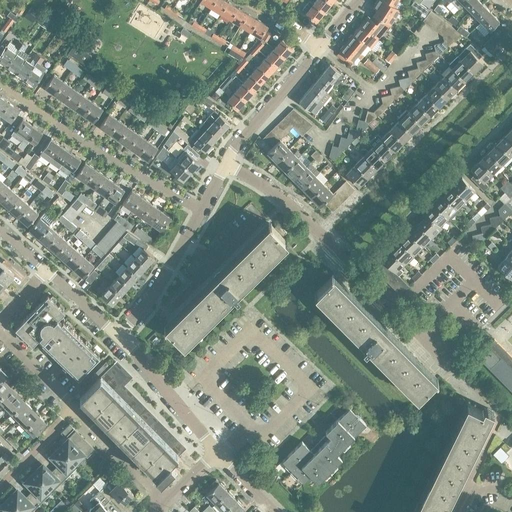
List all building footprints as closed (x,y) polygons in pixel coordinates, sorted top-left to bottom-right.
[(13,11),(16,13),(19,16),(24,9),(29,2),(26,0),(23,0),(19,7),(17,5),(13,11)] [(32,0),(32,2),(43,8),(47,2),(43,0),(32,0)] [(208,10),(211,6),(214,0),(201,0),(201,1),(208,5),(205,8),(208,10)] [(214,0),(211,6),(221,12),(228,1),(226,0),(214,0)] [(327,0),(315,0),(313,3),(324,12),(331,3),(327,0)] [(377,9),(374,13),(390,25),(390,24),(400,9),(395,6),(385,0),(377,0),(376,0),(374,4),(374,5),(373,7),(377,9)] [(413,0),(411,5),(426,15),(429,10),(414,0),(413,0)] [(464,5),(472,13),(482,3),(479,0),(467,0),(460,8),(464,5)] [(221,12),(231,19),(238,7),(228,1),(221,12)] [(324,12),(313,3),(305,13),(316,22),(324,12)] [(472,13),(481,22),(491,11),(482,3),(472,13)] [(31,5),(25,15),(33,20),(39,10),(31,5)] [(238,28),(240,25),(248,13),(238,7),(231,19),(236,22),(233,25),(238,28)] [(173,8),(170,12),(183,20),(185,16),(173,8)] [(423,21),(428,24),(435,14),(431,10),(423,21)] [(39,19),(48,25),(54,17),(45,11),(39,19)] [(491,11),(481,22),(494,35),(485,45),(493,53),(510,36),(502,28),(501,29),(496,24),(499,20),(491,11)] [(248,35),(250,31),(257,18),(248,13),(240,25),(246,28),(243,32),(248,35)] [(368,17),(361,25),(378,39),(390,25),(374,13),(373,14),(374,15),(371,19),(368,17)] [(428,24),(433,28),(440,18),(435,14),(428,24)] [(458,20),(452,15),(448,20),(455,25),(458,20)] [(10,17),(6,23),(10,25),(14,19),(10,17)] [(62,22),(56,18),(53,22),(59,26),(62,22)] [(188,22),(197,28),(200,24),(190,18),(188,22)] [(257,18),(250,31),(260,37),(268,25),(257,18)] [(433,28),(438,32),(445,21),(440,18),(433,28)] [(445,21),(438,32),(443,36),(451,25),(445,21)] [(10,25),(6,23),(2,29),(5,32),(10,25)] [(200,24),(197,28),(204,32),(207,28),(200,24)] [(361,25),(354,34),(370,47),(370,46),(371,47),(378,39),(361,25)] [(443,36),(445,42),(448,45),(461,33),(456,30),(451,25),(443,36)] [(460,25),(456,30),(461,33),(465,37),(469,32),(460,25)] [(192,33),(184,28),(183,27),(180,32),(189,38),(192,33)] [(263,37),(267,39),(268,40),(272,33),(270,32),(272,28),(270,27),(263,37)] [(414,32),(407,27),(402,35),(409,40),(414,32)] [(83,32),(68,54),(86,65),(92,56),(84,50),(92,38),(83,32)] [(354,34),(347,42),(364,56),(364,55),(364,54),(370,47),(354,34)] [(217,40),(227,47),(231,41),(229,40),(228,41),(220,36),(217,40)] [(255,47),(259,50),(264,44),(263,44),(267,39),(263,37),(260,41),(255,47)] [(229,51),(236,55),(240,48),(231,43),(235,41),(235,40),(232,38),(231,41),(227,47),(230,49),(229,51)] [(15,52),(18,49),(22,43),(18,40),(15,45),(10,42),(0,55),(0,62),(1,63),(3,63),(6,66),(16,52),(15,52)] [(282,40),(274,48),(284,57),(292,49),(282,40)] [(364,56),(347,42),(340,51),(352,61),(357,56),(361,59),(364,56)] [(434,45),(436,50),(440,54),(448,45),(445,42),(434,45)] [(247,56),(250,58),(253,55),(254,56),(259,50),(255,47),(250,53),(247,56)] [(241,58),(243,56),(246,52),(240,48),(236,55),(241,58)] [(274,48),(266,57),(277,66),(284,57),(274,48)] [(392,50),(384,59),(390,64),(397,54),(392,50)] [(426,54),(427,60),(431,63),(440,54),(436,50),(426,54)] [(470,50),(461,59),(474,72),(483,63),(470,50)] [(6,66),(16,72),(25,59),(16,52),(6,66)] [(16,72),(25,79),(40,56),(36,53),(32,59),(33,59),(30,63),(25,59),(16,72)] [(40,56),(25,79),(34,85),(43,72),(38,68),(44,59),(40,56)] [(243,67),(248,61),(250,58),(247,56),(239,64),(243,67)] [(266,57),(258,66),(269,75),(277,66),(266,57)] [(372,62),(379,68),(384,72),(388,67),(376,57),(372,62)] [(379,68),(372,62),(367,58),(364,63),(375,73),(379,68)] [(63,64),(71,70),(75,64),(67,59),(63,64)] [(461,59),(453,67),(465,81),(474,72),(461,59)] [(417,62),(418,68),(422,72),(431,63),(427,60),(417,62)] [(235,69),(232,72),(235,75),(238,72),(238,73),(243,67),(239,64),(239,65),(235,62),(232,65),(235,68),(234,69),(235,69)] [(330,63),(322,73),(333,82),(337,77),(342,81),(346,76),(330,63)] [(75,64),(71,70),(80,76),(84,70),(75,64)] [(258,66),(251,74),(261,83),(269,75),(258,66)] [(453,67),(444,76),(456,89),(465,81),(453,67)] [(408,71),(410,77),(413,80),(422,72),(418,68),(408,71)] [(83,78),(91,84),(95,78),(86,72),(83,78)] [(229,75),(224,80),(228,84),(233,78),(235,75),(232,72),(230,75),(229,75)] [(322,73),(314,82),(325,91),(326,91),(333,82),(322,73)] [(45,87),(54,93),(63,80),(54,74),(45,87)] [(251,74),(243,83),(253,92),(261,83),(251,74)] [(444,76),(435,85),(448,98),(456,89),(444,76)] [(399,79),(401,85),(404,89),(413,80),(410,77),(399,79)] [(95,78),(91,84),(99,89),(103,84),(95,78)] [(54,93),(64,100),(73,87),(63,80),(54,93)] [(228,84),(224,80),(219,86),(223,89),(228,84)] [(314,82),(307,92),(322,104),(330,95),(326,91),(325,91),(314,82)] [(243,83),(236,91),(246,100),(253,92),(243,83)] [(390,88),(392,94),(396,98),(404,89),(401,85),(390,88)] [(435,85),(426,94),(439,107),(448,98),(435,85)] [(102,92),(111,98),(115,92),(106,86),(102,92)] [(64,100),(74,107),(83,94),(73,87),(64,100)] [(349,87),(345,92),(350,95),(353,90),(349,87)] [(246,100),(236,91),(228,100),(238,109),(246,100)] [(197,92),(194,96),(200,100),(203,95),(197,92)] [(322,104),(307,92),(299,101),(315,114),(322,104)] [(350,95),(345,92),(342,96),(346,100),(350,95)] [(74,107),(84,114),(93,101),(83,94),(74,107)] [(381,97),(383,103),(387,107),(396,98),(392,94),(381,97)] [(426,94),(417,102),(430,115),(439,107),(426,94)] [(203,95),(200,100),(208,106),(211,101),(203,95)] [(0,112),(1,114),(9,102),(0,96),(0,112)] [(116,101),(124,107),(128,102),(120,96),(116,101)] [(93,101),(84,114),(94,121),(103,108),(93,101)] [(9,102),(1,114),(11,121),(19,109),(9,102)] [(185,108),(190,113),(195,108),(189,102),(185,108)] [(417,102),(408,111),(421,124),(430,115),(417,102)] [(383,103),(374,112),(377,116),(387,107),(383,103)] [(128,110),(136,115),(140,109),(132,104),(128,110)] [(332,104),(328,109),(333,113),(337,108),(332,104)] [(174,111),(166,106),(161,112),(169,117),(174,111)] [(294,108),(289,113),(298,122),(304,116),(294,108)] [(140,109),(136,115),(144,121),(148,115),(140,109)] [(333,113),(328,109),(325,114),(329,117),(333,113)] [(397,118),(399,120),(400,120),(412,133),(421,124),(408,111),(408,112),(406,109),(397,118)] [(207,120),(221,133),(230,123),(219,114),(214,110),(206,119),(207,120)] [(368,110),(365,121),(369,124),(377,116),(374,112),(368,110)] [(100,125),(109,132),(118,119),(109,112),(100,125)] [(293,126),(294,126),(298,122),(289,113),(284,117),(293,126)] [(314,124),(304,116),(298,122),(307,131),(314,124)] [(280,121),(289,131),(293,126),(284,117),(280,121)] [(18,146),(33,125),(23,118),(11,134),(21,141),(18,146)] [(147,124),(155,129),(160,123),(151,118),(147,124)] [(109,132),(119,139),(128,126),(118,119),(109,132)] [(359,119),(356,129),(360,133),(369,124),(365,121),(359,119)] [(207,120),(199,129),(213,142),(221,133),(207,120)] [(400,120),(399,120),(390,129),(403,142),(412,133),(400,120)] [(275,126),(285,135),(289,131),(280,121),(275,126)] [(307,131),(298,122),(294,126),(303,135),(307,131)] [(160,123),(155,129),(164,135),(168,129),(160,123)] [(33,125),(18,146),(23,149),(29,140),(35,144),(43,132),(33,125)] [(173,130),(174,131),(184,141),(187,143),(192,138),(177,125),(173,130)] [(119,139),(129,146),(138,133),(128,126),(119,139)] [(285,135),(275,126),(271,130),(280,139),(285,135)] [(350,128),(347,138),(351,142),(360,133),(356,129),(350,128)] [(213,142),(199,129),(200,130),(191,139),(205,151),(213,142)] [(390,129),(382,138),(394,151),(403,142),(390,129)] [(280,139),(271,130),(267,134),(276,144),(280,139)] [(184,141),(174,131),(170,136),(180,145),(184,141)] [(129,146),(139,153),(148,140),(138,133),(129,146)] [(276,161),(289,148),(280,139),(276,144),(267,134),(262,138),(271,148),(267,152),(276,161)] [(368,142),(373,146),(385,159),(394,151),(382,138),(381,138),(377,134),(368,142)] [(511,139),(506,134),(497,142),(510,155),(511,153),(511,139)] [(0,140),(0,147),(11,156),(15,151),(7,145),(10,141),(3,136),(0,140)] [(341,136),(339,147),(342,151),(351,142),(347,138),(341,136)] [(40,154),(50,161),(61,145),(51,138),(40,154)] [(148,140),(139,153),(149,160),(158,147),(148,140)] [(497,142),(489,151),(501,164),(510,155),(497,142)] [(179,160),(191,172),(200,162),(195,158),(199,154),(187,143),(175,157),(179,160)] [(50,161),(59,168),(71,151),(61,145),(50,161)] [(342,151),(339,147),(333,145),(329,156),(333,160),(342,151)] [(156,156),(161,161),(169,152),(163,146),(156,156)] [(360,151),(364,155),(377,168),(385,159),(373,146),(368,151),(365,148),(361,149),(360,151)] [(276,161),(285,170),(301,154),(297,150),(294,153),(289,148),(276,161)] [(311,155),(315,158),(319,153),(316,150),(311,155)] [(11,156),(25,166),(32,156),(27,152),(23,157),(15,151),(11,156)] [(71,151),(59,168),(69,175),(81,159),(71,151)] [(489,151),(479,160),(492,173),(501,164),(489,151)] [(32,156),(25,166),(29,170),(39,156),(34,153),(32,156)] [(319,153),(315,158),(318,162),(323,157),(319,153)] [(285,170),(294,179),(307,166),(298,157),(301,154),(285,170)] [(364,155),(355,164),(368,177),(377,168),(364,155)] [(8,156),(3,162),(11,168),(15,162),(8,156)] [(191,172),(179,160),(170,169),(183,181),(191,172)] [(492,173),(479,160),(471,168),(484,181),(492,173)] [(76,175),(86,181),(95,168),(85,162),(76,175)] [(294,179),(302,187),(315,175),(319,171),(310,163),(307,166),(294,179)] [(368,177),(355,164),(346,173),(359,186),(368,177)] [(15,171),(22,177),(27,171),(19,165),(15,171)] [(86,181),(96,188),(105,175),(95,168),(86,181)] [(27,171),(22,177),(30,182),(35,177),(27,171)] [(42,179),(48,184),(52,178),(46,174),(42,179)] [(96,188),(105,195),(114,182),(105,175),(96,188)] [(302,187),(311,196),(324,184),(315,175),(302,187)] [(453,186),(466,200),(475,190),(462,177),(453,186)] [(33,185),(41,191),(45,185),(38,179),(33,185)] [(62,194),(66,189),(70,183),(65,179),(57,190),(62,194)] [(355,189),(346,180),(342,185),(351,194),(355,189)] [(0,183),(0,199),(1,201),(12,189),(3,181),(0,183)] [(114,182),(105,195),(116,202),(125,189),(114,182)] [(324,202),(328,198),(333,193),(342,203),(346,198),(337,189),(333,193),(324,184),(311,196),(320,205),(324,202)] [(500,187),(505,192),(509,189),(504,184),(500,187)] [(45,185),(41,191),(49,197),(53,191),(45,185)] [(351,194),(342,185),(337,189),(346,198),(351,194)] [(444,195),(457,208),(466,200),(453,186),(444,195)] [(1,201),(10,209),(20,197),(12,189),(1,201)] [(66,189),(62,194),(70,200),(74,195),(66,189)] [(123,203),(132,209),(141,196),(132,190),(123,203)] [(81,193),(78,197),(85,203),(89,198),(81,193)] [(342,203),(333,193),(328,198),(337,207),(342,203)] [(54,200),(62,207),(66,202),(59,195),(54,200)] [(448,218),(450,220),(459,211),(457,209),(457,208),(444,195),(440,199),(438,197),(433,202),(435,204),(448,218)] [(132,209),(142,216),(151,203),(141,196),(132,209)] [(10,209),(19,216),(29,205),(20,197),(10,209)] [(87,204),(85,203),(78,197),(77,197),(74,201),(82,209),(87,204)] [(95,202),(89,198),(85,203),(87,204),(91,208),(95,202)] [(337,207),(328,198),(324,202),(333,211),(337,207)] [(82,209),(74,201),(70,205),(79,213),(82,209)] [(142,216),(152,223),(161,210),(151,203),(142,216)] [(498,209),(499,215),(504,219),(511,210),(504,203),(498,209)] [(426,213),(439,226),(448,218),(435,204),(426,213)] [(29,205),(19,216),(28,225),(39,213),(29,205)] [(79,213),(70,205),(66,209),(75,217),(79,213)] [(95,210),(103,216),(107,211),(99,205),(95,210)] [(75,217),(66,209),(62,213),(70,220),(71,222),(75,217)] [(161,210),(152,223),(162,230),(172,217),(161,210)] [(65,225),(70,220),(62,213),(58,218),(65,225)] [(418,224),(432,237),(441,228),(439,227),(439,226),(426,213),(427,215),(418,224)] [(114,219),(117,221),(122,224),(126,219),(118,214),(114,219)] [(489,218),(491,224),(495,228),(504,219),(499,215),(489,218)] [(39,237),(50,225),(40,217),(30,229),(29,231),(34,235),(35,233),(39,237)] [(134,225),(126,219),(122,224),(127,228),(130,230),(134,225)] [(70,220),(65,225),(73,231),(77,227),(71,222),(70,220)] [(127,228),(122,224),(117,221),(114,225),(123,233),(127,228)] [(269,222),(165,325),(184,345),(288,242),(269,222)] [(409,233),(423,246),(432,237),(418,224),(415,227),(413,225),(408,231),(410,233),(409,233)] [(481,227),(482,233),(486,237),(495,228),(491,224),(481,227)] [(39,237),(48,245),(58,233),(50,225),(39,237)] [(123,233),(114,225),(110,229),(119,237),(123,233)] [(134,232),(142,238),(145,233),(138,227),(134,232)] [(119,237),(110,229),(107,233),(116,241),(119,237)] [(76,234),(83,241),(87,236),(80,230),(76,234)] [(138,239),(127,231),(123,236),(134,244),(138,239)] [(48,245),(57,253),(67,241),(58,233),(48,245)] [(116,241),(107,233),(103,236),(112,245),(116,241)] [(145,233),(142,238),(150,244),(153,239),(145,233)] [(401,242),(414,255),(423,246),(409,233),(406,236),(404,234),(399,239),(401,242)] [(486,237),(482,233),(472,236),(474,243),(482,241),(486,237)] [(87,236),(83,241),(90,247),(94,243),(87,236)] [(112,245),(103,236),(100,240),(109,249),(112,245)] [(109,249),(100,240),(96,244),(105,252),(109,249)] [(57,253),(66,261),(76,249),(67,241),(57,253)] [(112,248),(116,251),(122,245),(118,241),(112,248)] [(487,245),(492,250),(497,246),(492,241),(487,245)] [(392,251),(405,264),(414,255),(401,242),(392,251)] [(105,252),(96,244),(92,249),(101,257),(105,252)] [(144,247),(135,256),(146,266),(155,257),(144,247)] [(66,261),(74,269),(85,257),(76,249),(66,261)] [(393,269),(397,273),(399,275),(402,271),(400,269),(405,264),(392,251),(388,254),(386,252),(381,257),(383,259),(383,260),(384,261),(388,265),(393,269)] [(107,254),(102,260),(106,263),(111,257),(107,254)] [(135,256),(127,266),(138,275),(146,266),(135,256)] [(511,277),(511,261),(506,256),(498,267),(511,278),(511,277)] [(85,257),(74,269),(84,277),(94,265),(85,257)] [(106,263),(102,260),(96,266),(100,270),(106,263)] [(0,261),(0,275),(7,282),(14,274),(0,261)] [(375,269),(379,273),(388,265),(384,261),(375,269)] [(379,273),(384,278),(393,269),(388,265),(379,273)] [(127,266),(119,275),(130,285),(138,275),(127,266)] [(384,278),(388,282),(397,273),(393,269),(384,278)] [(86,279),(90,283),(99,274),(94,270),(86,279)] [(388,282),(392,286),(401,278),(399,275),(397,273),(388,282)] [(437,378),(436,377),(334,274),(315,293),(418,397),(437,378)] [(119,275),(110,284),(121,294),(130,285),(119,275)] [(392,286),(396,291),(405,282),(401,278),(392,286)] [(405,282),(396,291),(401,295),(410,286),(405,282)] [(121,294),(110,284),(102,294),(113,303),(121,294)] [(100,356),(63,320),(61,322),(57,319),(65,311),(48,294),(15,328),(33,344),(40,337),(44,340),(42,342),(78,378),(100,356)] [(511,357),(493,338),(476,355),(511,391),(511,444),(511,445),(511,357)] [(106,361),(85,383),(89,387),(110,365),(106,361)] [(89,387),(81,396),(158,472),(157,473),(161,477),(176,463),(171,458),(183,447),(120,382),(127,375),(114,362),(110,365),(89,387)] [(0,382),(4,379),(4,378),(8,374),(1,367),(0,367),(0,382)] [(0,396),(11,386),(4,379),(0,382),(0,396)] [(0,410),(2,409),(19,393),(11,386),(0,396),(0,404),(1,406),(0,407),(0,410)] [(5,410),(11,415),(26,400),(19,393),(2,409),(4,411),(5,410)] [(15,422),(17,424),(33,407),(26,400),(11,415),(16,421),(15,422)] [(443,511),(491,415),(467,403),(413,511),(443,511)] [(19,424),(25,430),(40,415),(33,407),(17,424),(18,425),(19,424)] [(282,460),(304,482),(311,474),(318,481),(342,458),(337,452),(366,423),(350,407),(326,431),(327,433),(311,449),(302,441),(282,460)] [(40,415),(25,430),(30,435),(29,436),(31,438),(47,422),(40,415)] [(61,432),(65,437),(74,428),(70,423),(61,432)] [(76,430),(59,446),(75,463),(76,462),(84,454),(87,457),(95,449),(76,430)] [(60,463),(55,467),(66,478),(79,465),(76,462),(75,463),(59,446),(51,454),(60,463)] [(500,447),(493,454),(502,463),(509,455),(500,447)] [(4,460),(7,463),(12,459),(8,455),(5,458),(4,460)] [(41,464),(34,472),(53,491),(66,478),(55,467),(50,472),(41,464)] [(34,488),(29,493),(40,503),(53,491),(34,472),(26,479),(34,488)] [(93,483),(100,491),(100,490),(110,500),(115,495),(124,504),(134,494),(120,480),(113,487),(109,482),(107,485),(100,477),(93,483)] [(204,491),(216,503),(228,491),(216,479),(204,491)] [(16,489),(8,497),(23,511),(31,511),(40,503),(29,493),(24,498),(16,489)] [(100,490),(100,491),(90,500),(95,505),(90,510),(91,511),(110,511),(104,506),(110,500),(100,490)] [(216,503),(224,511),(236,500),(228,491),(216,503)] [(7,511),(23,511),(8,497),(0,505),(7,511)] [(62,498),(51,508),(54,511),(56,511),(66,503),(62,498)] [(236,500),(224,511),(241,511),(245,508),(236,500)] [(83,511),(81,510),(74,503),(69,508),(70,511),(71,511),(83,511)]
